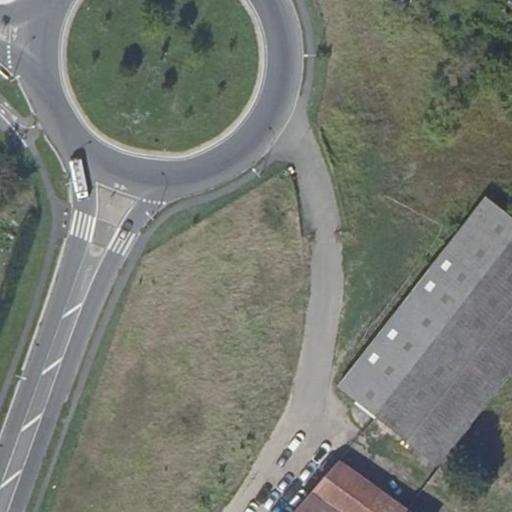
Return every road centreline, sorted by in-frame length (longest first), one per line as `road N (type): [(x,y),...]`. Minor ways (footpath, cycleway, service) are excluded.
road 1 (primary): [(15,511),(100,286),(166,180)]
road 2 (primary): [(82,150),(82,226),(0,466)]
road 3 (primary): [(166,180),(226,163),(270,120),(288,64),(274,0)]
